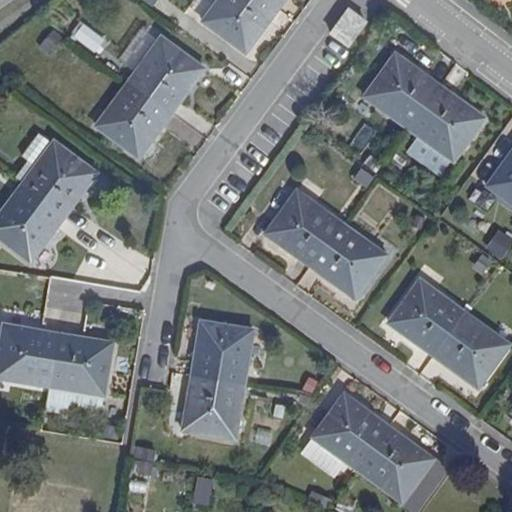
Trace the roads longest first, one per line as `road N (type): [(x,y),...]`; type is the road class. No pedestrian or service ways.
road 1 (residential): [(511,473),(179,228)]
road 2 (residential): [(332,0),(191,193),(179,228)]
road 3 (residential): [(511,76),(416,0)]
